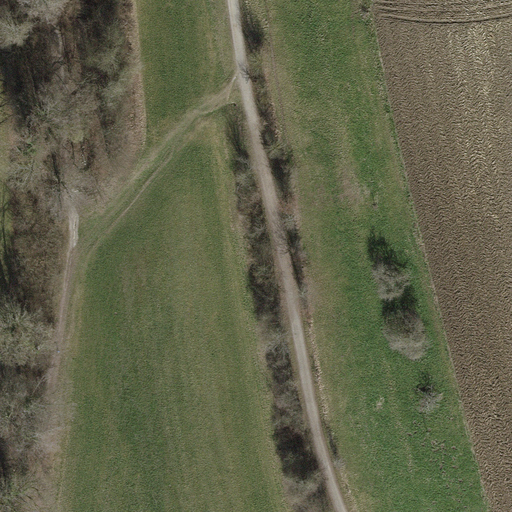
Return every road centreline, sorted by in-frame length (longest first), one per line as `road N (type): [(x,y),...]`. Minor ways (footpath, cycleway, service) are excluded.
road 1 (track): [(343,511),(322,459),(233,0)]
road 2 (track): [(60,278),(243,74)]
